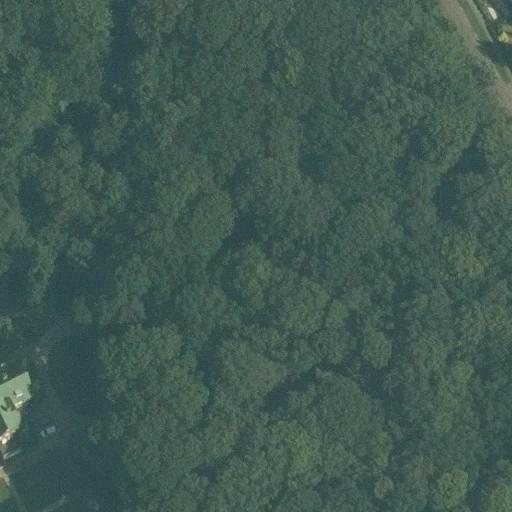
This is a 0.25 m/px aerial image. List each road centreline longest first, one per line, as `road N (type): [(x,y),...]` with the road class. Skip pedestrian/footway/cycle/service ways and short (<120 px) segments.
road 1 (track): [(143,419),(182,387),(203,330),(224,314),(401,278),(462,277),(479,268),(498,224),(463,168),(419,128),(366,99),(230,51),(169,0)]
road 2 (track): [(218,318),(115,129),(19,0)]
road 3 (track): [(0,129),(73,269),(96,337)]
road 4 (residential): [(511,118),(446,0)]
